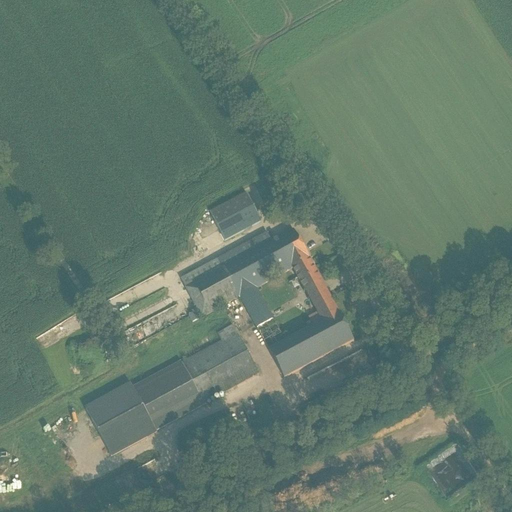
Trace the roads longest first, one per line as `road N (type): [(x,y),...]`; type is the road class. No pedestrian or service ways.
road 1 (unclassified): [(174,0),(396,339),(408,344),(511,289)]
road 2 (track): [(408,344),(406,364),(391,377),(137,511)]
road 3 (track): [(424,373),(168,511)]
road 4 (track): [(511,504),(424,373)]
